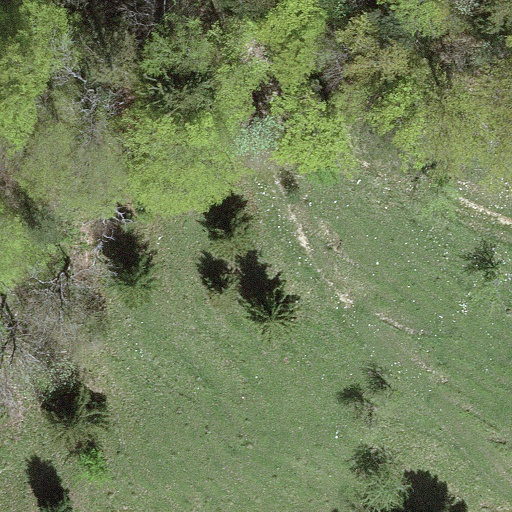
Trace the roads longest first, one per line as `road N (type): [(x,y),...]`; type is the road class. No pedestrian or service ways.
road 1 (track): [(511,487),(290,235),(192,0)]
road 2 (track): [(231,0),(277,79),(337,135),(452,205),(511,228)]
